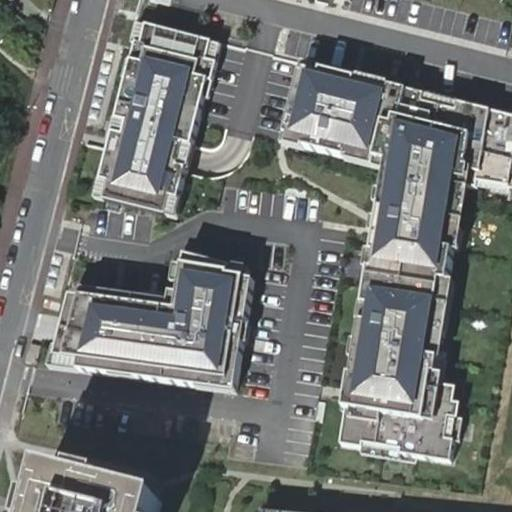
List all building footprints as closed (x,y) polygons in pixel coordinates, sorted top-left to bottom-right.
[(145,51),(150,30),(140,28),(135,48),(137,48),(145,51)] [(216,48),(150,30),(145,51),(137,48),(133,66),(128,84),(120,115),(123,115),(117,139),(114,138),(103,185),(113,188),(108,206),(170,222),(174,207),(184,209),(191,179),(184,177),(190,153),(198,155),(209,108),(207,107),(212,90),(216,91),(221,69),(211,66),(216,48)] [(226,51),(216,48),(211,66),(221,69),(226,51)] [(511,193),(511,191),(511,122),(306,71),(286,150),(390,172),(344,450),(453,468),(463,410),(456,409),(459,394),(434,390),(466,192),(480,194),(481,188),(511,193)] [(211,108),(216,91),(212,90),(207,107),(209,108),(211,108)] [(123,115),(120,115),(114,138),(117,139),(123,115)] [(198,155),(190,153),(184,177),(191,179),(194,180),(198,164),(201,156),(198,155)] [(113,188),(103,185),(98,204),(108,206),(113,188)] [(184,209),(174,207),(170,222),(180,224),(184,209)] [(183,300),(175,299),(174,303),(173,312),(139,307),(139,303),(105,298),(104,306),(84,303),(75,302),(62,353),(60,363),(83,366),(82,374),(101,377),(102,369),(115,371),(114,379),(199,393),(201,384),(241,391),(248,348),(242,347),(244,331),(250,332),(257,286),(251,286),(234,283),(236,272),(236,269),(189,262),(188,272),(183,300)] [(176,270),(175,299),(183,300),(188,272),(176,270)] [(253,275),(236,272),(234,283),(251,286),(253,275)] [(84,303),(104,306),(105,298),(106,297),(86,293),(84,303)] [(140,298),(139,303),(139,307),(173,312),(174,303),(140,298)] [(250,332),(244,331),(242,347),(248,348),(251,349),(254,332),(250,332)] [(82,374),(83,366),(60,363),(62,353),(58,352),(53,373),(81,378),(82,374)] [(115,371),(102,369),(101,377),(114,379),(115,371)] [(201,384),(199,393),(239,399),(241,391),(201,384)] [(80,485),(50,478),(42,507),(41,511),(158,511),(160,506),(106,492),(80,485)] [(80,485),(106,492),(107,485),(81,479),(80,485)]
